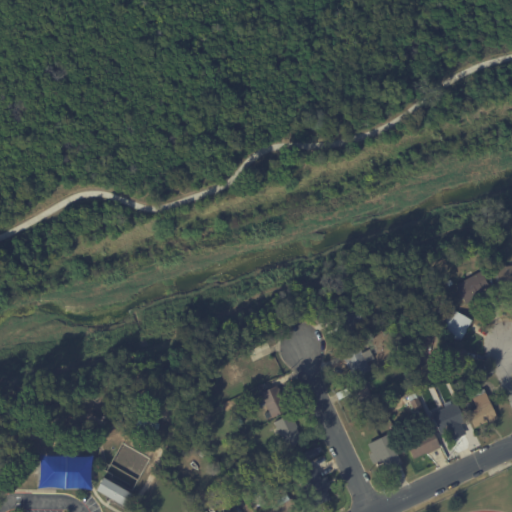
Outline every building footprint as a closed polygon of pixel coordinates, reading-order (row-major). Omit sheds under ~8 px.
[(511,284),(497,287),(494,268),(511,265),(511,284)] [(487,284),(488,286),(482,289),(483,291),(477,295),(478,297),(465,304),(454,285),(480,271),(487,284)] [(350,308),(362,332),(346,340),(334,316),(349,307),(350,308)] [(471,321),(459,342),(437,329),(445,315),(451,318),(455,311),(471,320),(471,321)] [(362,353),(370,370),(353,378),(348,367),(347,368),(340,353),(357,344),(359,348),(362,347),(364,351),(362,352),(362,353)] [(465,353),(463,359),(460,359),(457,374),(438,370),(443,345),(465,350),(465,353)] [(365,383),(377,410),(361,418),(350,394),(338,400),(335,393),(363,380),(365,383)] [(460,381),(462,388),(457,390),(454,383),(460,381)] [(477,388),(478,391),(482,389),(496,418),(487,422),(486,422),(474,427),(467,412),(476,408),(467,388),(475,384),(477,388)] [(276,387),(277,388),(278,387),(281,396),(287,410),(271,417),(259,392),(275,385),(276,387)] [(418,409),(414,411),(409,401),(417,397),(422,407),(418,409)] [(458,425),(439,434),(430,414),(456,403),(464,422),(458,425)] [(291,415),(297,426),(296,427),(302,440),(285,448),(273,422),(291,413),(291,415)] [(240,417),(242,423),(237,426),(234,419),(240,417)] [(439,447),(412,458),(405,442),(432,431),(439,447)] [(400,450),(396,452),(402,463),(386,471),(380,459),(375,462),(367,445),(392,432),(398,443),(400,441),(403,447),(400,448),(401,450),(400,450)] [(127,434),(137,438),(135,442),(126,438),(127,434)] [(277,460),(283,457),(288,465),(282,468),(277,460)] [(324,487),(330,499),(318,505),(312,491),(307,494),(297,473),(314,465),(324,487)] [(125,506),(124,506),(96,490),(103,477),(131,493),(125,506)] [(296,507),(299,511),(297,511),(267,511),(279,506),(276,501),(286,495),(289,499),(291,498),(296,507)]
